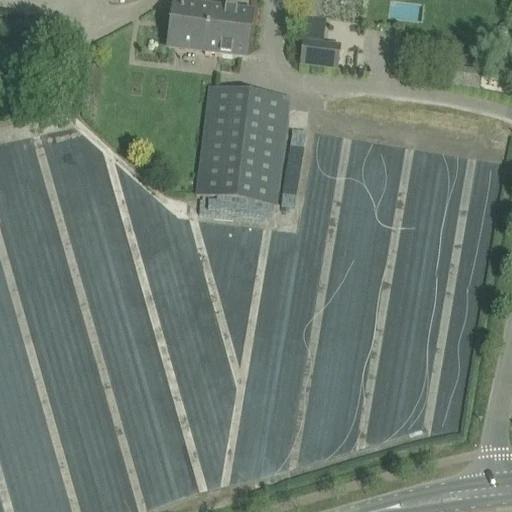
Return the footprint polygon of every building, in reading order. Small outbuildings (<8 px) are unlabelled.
[(308,0),(307,18),(321,20),(323,0),(308,0)] [(205,50),(204,56),(245,61),(251,14),(210,9),(210,15),(173,10),(168,46),(205,50)] [(337,72),(340,48),(304,44),(301,67),(337,72)] [(457,52),(457,67),(485,68),(485,53),(457,52)] [(467,74),(465,92),(481,94),(483,75),(467,74)] [(276,208),(290,101),(209,91),(196,198),(276,208)]
